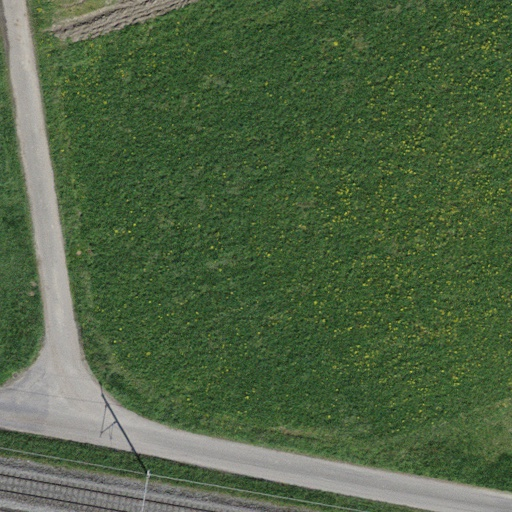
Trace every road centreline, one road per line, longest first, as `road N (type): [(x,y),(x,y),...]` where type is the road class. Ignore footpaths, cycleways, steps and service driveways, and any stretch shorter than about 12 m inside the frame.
road 1 (track): [(0,407),(511,502)]
road 2 (track): [(5,0),(72,419)]
